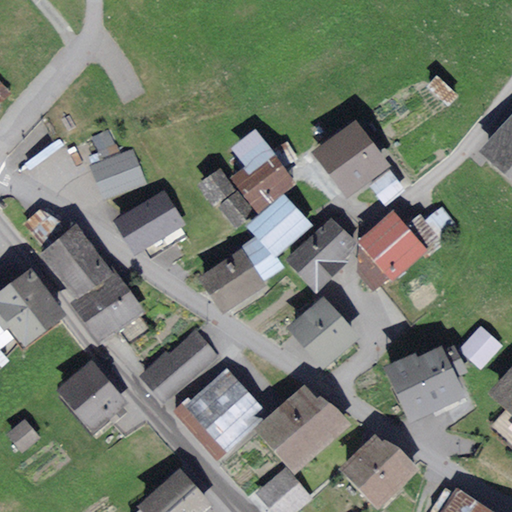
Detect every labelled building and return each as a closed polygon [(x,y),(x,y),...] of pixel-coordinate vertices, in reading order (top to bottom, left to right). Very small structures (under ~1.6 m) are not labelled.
[(511,120),(473,163),(511,199),(511,120)] [(334,208),(386,168),(350,121),(298,160),(334,208)] [(244,218),(285,192),(262,155),(252,139),(211,165),(244,218)] [(134,153),(86,176),(106,218),(155,195),(134,153)] [(384,203),(400,190),(387,173),(371,186),(384,203)] [(267,264),(304,229),(276,199),(238,234),(267,264)] [(124,252),(166,230),(150,200),(108,222),(124,252)] [(428,245),(401,215),(354,258),(382,288),(428,245)] [(275,272),(304,300),(345,256),(317,229),(275,272)] [(72,304),(106,279),(71,232),(38,257),(72,304)] [(204,279),(230,317),(272,289),(246,251),(204,279)] [(54,321),(19,276),(0,290),(0,347),(7,357),(19,348),(54,321)] [(133,317),(110,286),(76,310),(99,342),(133,317)] [(280,340),(318,371),(348,334),(309,303),(280,340)] [(481,332),(467,347),(482,360),(496,345),(481,332)] [(169,402),(218,359),(197,335),(148,378),(169,402)] [(456,399),(436,350),(376,374),(396,424),(456,399)] [(511,365),(479,399),(500,420),(493,426),(511,444),(511,365)] [(119,411),(86,367),(58,388),(47,396),(80,440),(119,411)] [(216,454),(257,418),(215,372),(175,408),(216,454)] [(299,378),(244,433),(289,477),(343,422),(299,378)] [(378,511),(408,474),(364,441),(329,485),(363,511),(378,511)] [(304,511),(310,508),(284,476),(251,502),(258,511),(304,511)] [(192,511),(197,508),(165,477),(130,511),(192,511)] [(427,511),(501,511),(446,480),(427,511)]
